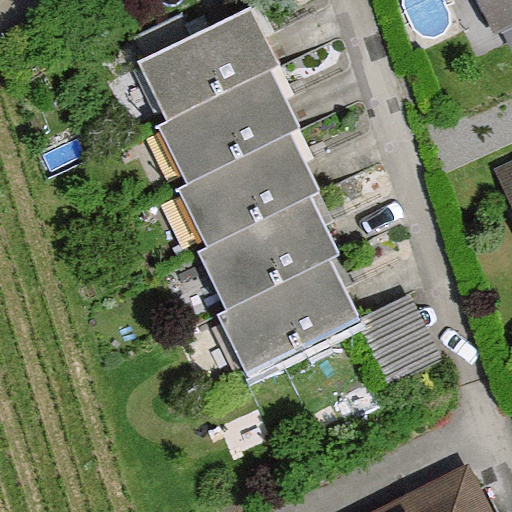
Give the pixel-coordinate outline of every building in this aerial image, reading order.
[(511,0),(453,0),(475,46),(511,29),(511,0)] [(126,66),(153,126),(146,129),(174,189),(168,192),(195,252),(187,256),(214,316),(208,319),(235,380),(354,325),(327,265),(333,262),(306,202),(314,198),(287,138),(293,135),(265,75),(272,72),(245,12),(126,66)] [(511,211),(511,167),(495,175),(511,211)] [(394,380),(438,359),(409,298),(365,319),(394,380)] [(474,511),(455,476),(385,511),(474,511)]
